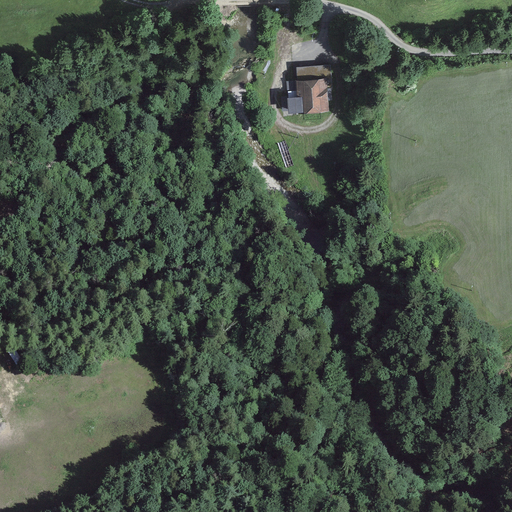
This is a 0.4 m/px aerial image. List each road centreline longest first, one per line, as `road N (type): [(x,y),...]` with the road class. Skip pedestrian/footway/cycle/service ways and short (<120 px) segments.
road 1 (track): [(183,0),(169,6),(159,69),(134,104),(85,124),(0,246)]
road 2 (unclassified): [(511,53),(418,52),(369,16),(331,4)]
